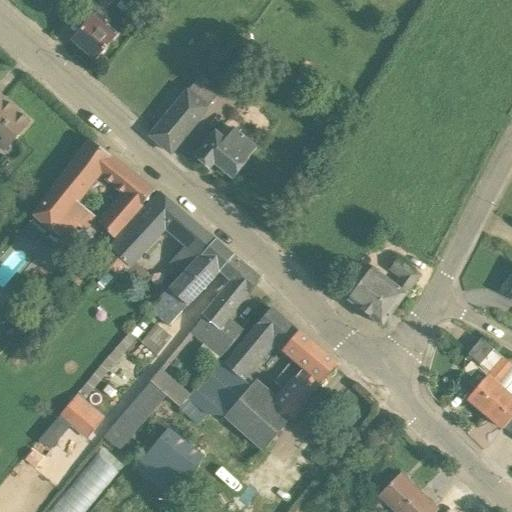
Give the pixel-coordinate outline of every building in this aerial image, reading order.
[(96,61),(117,36),(117,35),(134,15),(116,0),(91,0),(83,10),(93,18),(73,41),(96,61)] [(150,137),(170,154),(174,149),(221,93),(201,77),(150,137)] [(30,123),(0,96),(0,148),(4,152),(30,123)] [(258,148),(235,129),(225,141),(217,134),(196,158),(209,169),(214,163),(233,179),(258,148)] [(79,203),(100,176),(109,185),(123,167),(91,141),(35,215),(66,242),(78,227),(85,232),(96,220),(88,213),(89,211),(79,203)] [(153,192),(123,167),(109,185),(122,196),(98,223),(112,236),(141,207),(153,192)] [(215,241),(161,194),(99,261),(119,278),(126,270),(142,285),(149,278),(133,263),(166,229),(186,246),(175,258),(188,269),(215,241)] [(386,235),(380,237),(378,243),(383,248),(389,246),(391,240),(386,235)] [(218,273),(230,284),(245,267),(215,241),(188,269),(169,290),(166,288),(148,309),(166,325),(218,273)] [(383,326),(421,276),(399,260),(390,271),(400,279),(394,286),(372,269),(348,301),(381,327),(383,326)] [(225,319),(255,285),(259,279),(245,267),(230,284),(190,332),(194,335),(204,344),(220,357),(241,333),(225,319)] [(77,279),(71,288),(76,291),(82,282),(77,279)] [(198,425),(206,416),(226,416),(265,450),(337,365),(271,309),(226,365),(222,361),(192,396),(189,394),(177,407),(198,425)] [(157,356),(171,338),(157,326),(142,344),(157,356)] [(164,372),(194,335),(190,332),(160,369),(164,372)] [(481,340),(469,354),(468,356),(480,366),(493,351),(481,340)] [(21,344),(12,355),(22,363),(31,351),(21,344)] [(485,415),(511,385),(511,366),(493,351),(480,366),(491,374),(468,401),(485,415)] [(189,394),(162,370),(151,383),(177,407),(189,394)] [(503,430),(511,419),(511,385),(485,415),(503,430)] [(105,419),(78,396),(59,418),(86,441),(105,419)] [(204,457),(169,429),(137,468),(172,496),(204,457)] [(49,511),(88,511),(128,468),(106,449),(49,511)] [(44,458),(35,450),(25,461),(35,469),(44,458)] [(400,511),(420,493),(401,474),(368,509),(370,511),(380,511),(387,505),(394,511),(400,511)] [(436,511),(438,511),(420,493),(400,511),(436,511)]
